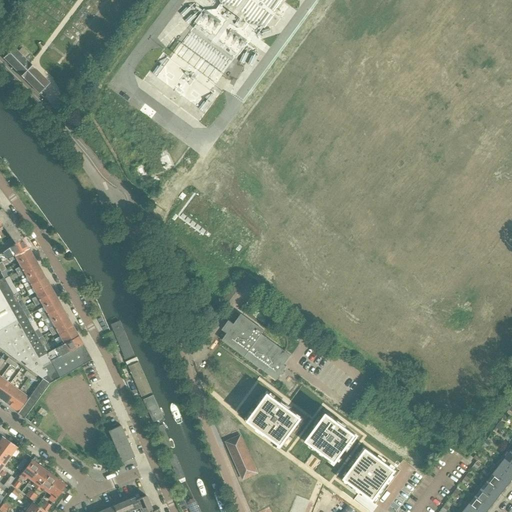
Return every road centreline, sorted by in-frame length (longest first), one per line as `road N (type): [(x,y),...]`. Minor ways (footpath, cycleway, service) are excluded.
road 1 (unclassified): [(241,511),(133,233),(66,140),(0,71)]
road 2 (residential): [(154,467),(90,327),(1,183)]
